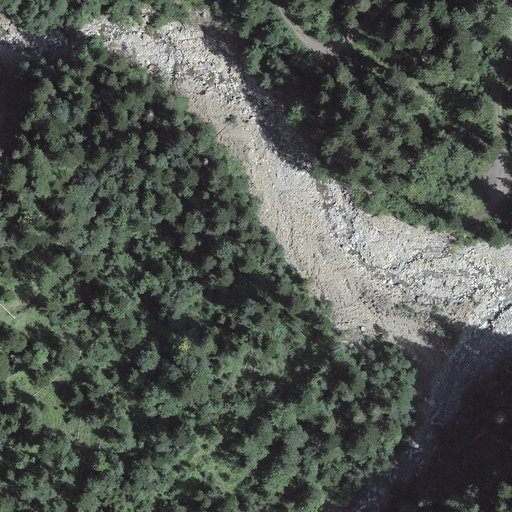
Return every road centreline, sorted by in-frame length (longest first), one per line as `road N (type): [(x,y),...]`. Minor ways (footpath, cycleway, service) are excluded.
road 1 (track): [(511,35),(498,102),(505,192),(463,225)]
road 2 (track): [(278,0),(299,33),(323,46),(358,32),(389,0)]
